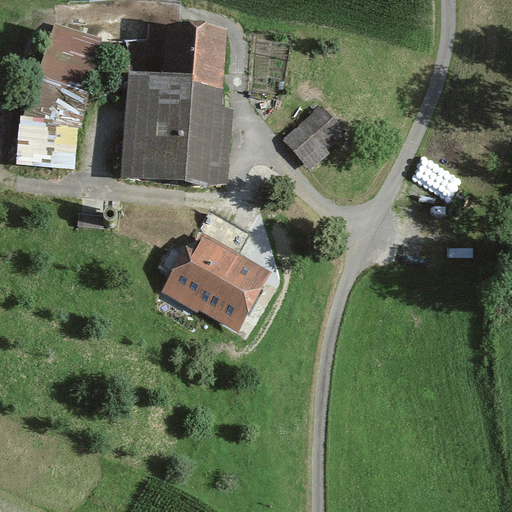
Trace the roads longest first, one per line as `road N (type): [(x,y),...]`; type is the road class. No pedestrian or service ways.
road 1 (track): [(0,5),(28,20),(39,42),(3,139),(1,176),(18,189),(233,207),(275,181),(292,183),(369,238)]
road 2 (track): [(322,511),(341,320),(369,238),(435,106),(450,49),(451,0)]
